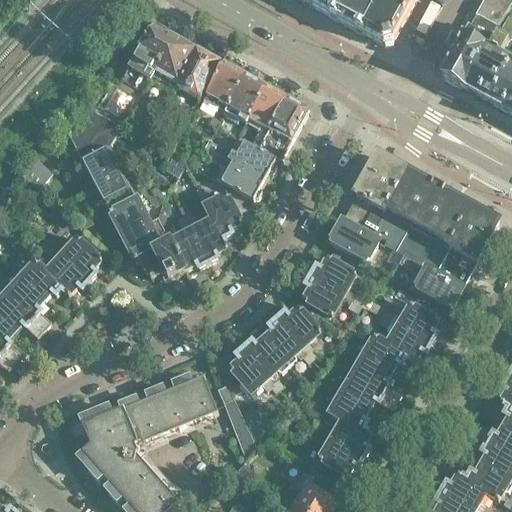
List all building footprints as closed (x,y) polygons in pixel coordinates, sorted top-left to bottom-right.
[(297,0),(299,1),(300,1),(314,9),(318,0),(297,0)] [(318,0),(314,9),(330,17),(329,18),(338,22),(339,22),(351,0),(318,0)] [(351,0),(339,22),(357,32),(357,33),(366,38),(385,0),(351,0)] [(385,0),(366,38),(386,49),(395,47),(394,46),(419,1),(419,0),(385,0)] [(487,0),(486,4),(511,18),(511,16),(511,3),(508,0),(487,0)] [(486,4),(476,22),(501,34),(509,20),(510,20),(511,18),(486,4)] [(491,54),(469,95),(470,94),(492,106),(511,71),(511,53),(507,51),(511,41),(511,21),(510,20),(509,20),(501,34),(491,54)] [(476,22),(466,40),(443,81),(469,95),(491,54),(501,34),(476,22)] [(116,85),(98,115),(97,116),(123,132),(142,101),(156,76),(156,75),(177,40),(156,29),(152,35),(151,34),(134,63),(135,64),(120,88),(116,85)] [(177,40),(156,75),(156,76),(151,85),(173,97),(177,90),(178,88),(198,53),(195,51),(195,48),(189,44),(185,45),(177,40)] [(177,90),(178,90),(187,95),(185,99),(196,105),(198,102),(200,103),(220,69),(219,69),(220,65),(216,63),(217,61),(214,57),(210,57),(208,58),(198,53),(178,88),(177,90)] [(223,70),(208,99),(203,107),(217,115),(219,111),(226,115),(229,111),(247,79),(238,74),(237,70),(232,67),(228,68),(226,67),(224,70),(223,70)] [(511,71),(492,106),(511,117),(511,71)] [(247,79),(229,111),(224,119),(238,126),(240,122),(247,126),(267,90),(258,85),(258,82),(252,78),(248,80),(247,79)] [(267,90),(247,126),(260,133),(251,149),(260,153),(271,134),(270,134),(288,102),(280,97),(280,94),(273,90),(270,92),(267,90)] [(271,134),(260,153),(275,162),(278,164),(283,163),(293,146),(310,115),(308,109),(295,102),(293,104),(288,102),(270,134),(271,134)] [(91,110),(72,142),(101,197),(109,193),(113,200),(104,204),(111,217),(114,215),(113,213),(137,200),(111,151),(117,142),(141,155),(148,145),(123,132),(97,116),(98,115),(91,110)] [(217,132),(221,125),(213,120),(209,127),(217,132)] [(211,143),(207,151),(229,164),(233,166),(266,184),(271,176),(275,176),(278,170),(277,166),(278,164),(275,162),(260,153),(251,149),(245,146),(241,143),(234,156),(233,156),(211,143)] [(207,151),(203,158),(216,165),(220,159),(217,157),(207,151)] [(188,167),(171,157),(163,171),(179,181),(188,167)] [(220,159),(216,165),(225,171),(219,181),(220,181),(219,184),(222,186),(255,205),(256,203),(260,203),(263,196),(262,193),(266,184),(233,166),(220,159)] [(21,178),(37,194),(53,176),(37,161),(21,178)] [(364,231),(381,241),(405,255),(414,260),(438,274),(439,273),(466,288),(478,267),(479,267),(501,227),(380,161),(357,201),(358,201),(346,222),(364,231)] [(145,185),(138,192),(156,210),(163,203),(145,185)] [(18,199),(8,190),(0,198),(0,201),(9,209),(18,199)] [(199,194),(204,204),(209,201),(208,199),(204,191),(199,194)] [(203,204),(204,206),(208,214),(209,213),(224,242),(232,238),(230,233),(242,226),(227,198),(224,199),(223,199),(213,204),(209,198),(208,199),(209,201),(204,204),(203,204)] [(111,217),(112,219),(116,227),(115,227),(116,229),(117,229),(123,239),(152,224),(140,199),(137,200),(113,213),(114,215),(111,217)] [(184,219),(191,232),(209,267),(218,262),(216,257),(229,251),(225,244),(224,242),(209,213),(208,214),(204,206),(196,210),(204,225),(199,228),(196,226),(191,216),(189,216),(185,208),(180,211),(184,219)] [(94,226),(87,214),(76,220),(82,232),(94,226)] [(186,273),(198,267),(200,272),(209,267),(184,219),(178,223),(184,233),(169,241),(170,243),(186,273)] [(152,224),(123,239),(122,239),(123,241),(124,240),(135,262),(135,264),(141,261),(153,255),(152,253),(170,244),(159,222),(153,225),(152,224)] [(344,225),(331,247),(367,267),(369,265),(371,266),(383,244),(351,227),(348,227),(344,225)] [(52,244),(49,247),(61,258),(91,286),(98,279),(94,275),(103,264),(79,242),(77,245),(75,243),(69,250),(57,239),(52,244)] [(42,240),(38,244),(45,250),(44,252),(52,259),(51,264),(45,270),(41,266),(40,268),(39,269),(62,289),(65,292),(63,294),(67,298),(70,300),(80,290),(84,294),(91,286),(61,258),(49,247),(42,240)] [(141,261),(151,281),(161,277),(165,284),(186,273),(170,244),(152,253),(153,255),(141,261)] [(404,258),(399,266),(408,271),(414,260),(405,255),(404,258)] [(318,272),(313,281),(347,301),(365,311),(367,309),(369,305),(351,295),(358,282),(353,279),(355,275),(335,263),(334,265),(329,262),(322,275),(318,272)] [(25,272),(18,279),(20,281),(46,305),(54,296),(58,300),(63,294),(65,292),(62,289),(39,269),(38,270),(35,267),(34,266),(27,273),(25,272)] [(417,291),(415,294),(419,296),(415,304),(428,311),(433,303),(447,311),(448,310),(452,312),(465,290),(461,288),(461,287),(427,268),(415,289),(417,291)] [(13,288),(5,296),(34,323),(36,325),(46,334),(53,327),(44,319),(38,314),(40,312),(46,305),(20,281),(18,279),(12,286),(13,288)] [(310,307),(308,309),(329,321),(331,317),(336,320),(347,301),(313,281),(308,290),(312,293),(305,305),(310,307)] [(5,296),(0,302),(0,322),(16,337),(22,331),(24,329),(29,334),(39,342),(46,334),(36,325),(34,323),(5,296)] [(367,309),(398,329),(432,349),(437,340),(433,337),(440,325),(435,323),(437,321),(417,309),(414,312),(410,309),(402,304),(395,317),(377,307),(370,303),(369,305),(367,309)] [(361,318),(365,311),(355,305),(351,312),(361,318)] [(287,317),(279,325),(305,355),(312,362),(316,359),(309,351),(322,340),(318,335),(322,332),(306,315),(304,316),(301,312),(290,322),(287,317)] [(389,337),(384,345),(408,360),(407,363),(412,366),(415,367),(422,355),(427,358),(432,349),(398,329),(378,317),(374,324),(387,332),(389,337)] [(0,351),(4,356),(6,357),(16,367),(24,359),(14,351),(9,346),(10,344),(16,337),(0,322),(0,351)] [(275,335),(266,343),(289,369),(301,358),(307,366),(312,362),(305,355),(279,325),(271,331),(275,335)] [(355,331),(351,338),(361,344),(365,337),(355,331)] [(373,341),(362,359),(392,376),(398,366),(403,369),(407,363),(408,360),(384,345),(379,341),(378,344),(373,341)] [(254,347),(246,354),(272,384),(280,393),(285,389),(279,383),(282,380),(279,377),(289,369),(266,343),(257,351),(254,347)] [(0,365),(10,375),(16,367),(6,357),(4,356),(0,351),(0,365)] [(234,378),(233,379),(249,397),(252,394),(256,398),(266,389),(269,392),(271,390),(277,396),(278,395),(280,393),(272,384),(246,354),(238,360),(242,364),(231,374),(234,378)] [(362,359),(351,378),(398,406),(404,397),(387,386),(392,376),(362,359)] [(220,417),(203,376),(94,420),(96,426),(84,430),(92,450),(84,458),(93,467),(88,472),(123,511),(176,511),(181,509),(174,502),(179,498),(146,460),(148,453),(214,426),(211,420),(220,417)] [(351,378),(340,397),(351,404),(370,414),(376,404),(393,415),(398,406),(351,378)] [(511,384),(509,383),(504,392),(509,395),(502,405),(502,407),(510,411),(511,409),(511,384)] [(229,389),(219,393),(237,437),(247,463),(258,452),(249,432),(242,418),(229,389)] [(330,414),(332,415),(335,417),(334,419),(351,428),(363,436),(365,434),(369,427),(364,424),(370,414),(351,404),(340,397),(330,414)] [(315,403),(312,409),(322,415),(325,409),(315,403)] [(252,412),(242,418),(249,432),(261,425),(252,412)] [(341,425),(331,442),(351,454),(365,462),(370,454),(366,451),(372,441),(373,439),(365,434),(363,436),(351,428),(334,419),(333,421),(341,425)] [(318,425),(313,432),(325,439),(329,432),(318,425)] [(481,431),(476,440),(511,461),(511,435),(504,431),(498,441),(492,437),(481,431)] [(325,439),(313,432),(309,438),(321,445),(325,439)] [(511,461),(476,440),(471,449),(488,459),(482,469),(511,487),(511,461)] [(351,454),(331,442),(330,442),(326,450),(320,459),(323,461),(320,464),(348,481),(351,476),(355,469),(359,471),(365,462),(351,454)] [(472,477),(468,483),(466,485),(488,499),(496,504),(497,501),(502,505),(507,497),(509,497),(511,492),(511,487),(482,469),(476,479),(472,477)] [(249,482),(243,478),(239,483),(245,488),(249,482)] [(448,488),(442,497),(466,511),(480,511),(487,500),(488,499),(466,485),(468,483),(459,479),(458,480),(452,491),(448,488)] [(295,506),(294,508),(300,511),(332,511),(337,505),(310,489),(309,490),(307,492),(306,491),(296,507),(295,506)] [(466,511),(442,497),(437,506),(442,508),(439,511),(466,511)] [(284,511),(300,511),(294,508),(277,498),(273,505),(284,511)] [(503,509),(508,511),(511,511),(511,504),(507,502),(503,509)] [(238,503),(232,511),(242,511),(246,507),(238,503)]
